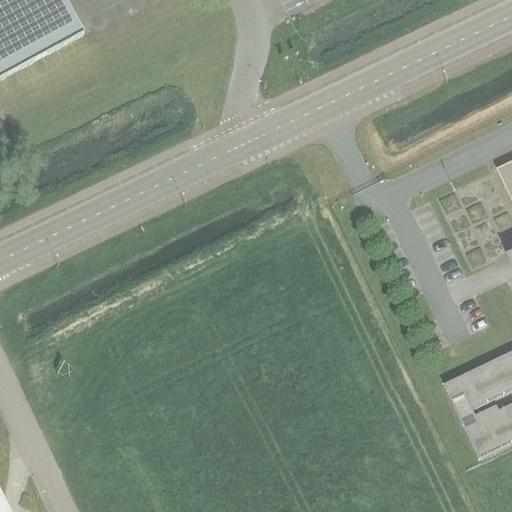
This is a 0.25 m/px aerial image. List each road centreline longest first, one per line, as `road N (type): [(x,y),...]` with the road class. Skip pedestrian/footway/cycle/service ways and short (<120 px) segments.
road 1 (tertiary): [(246,146),(511,13)]
road 2 (tertiary): [(0,261),(246,146)]
road 3 (unclassified): [(246,146),(240,109),(254,48),(243,0)]
road 4 (unclassified): [(0,382),(64,511)]
